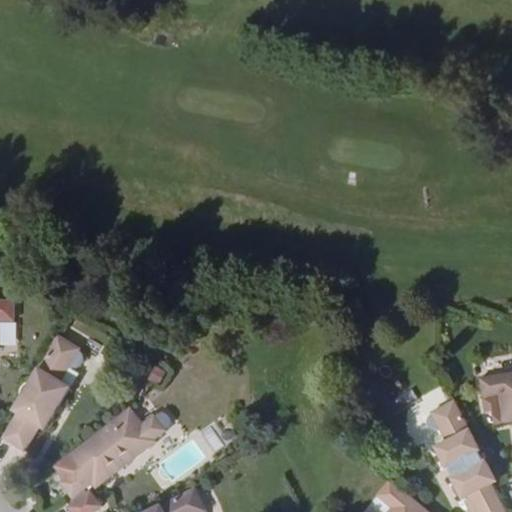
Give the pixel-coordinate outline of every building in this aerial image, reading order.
[(15,298),(0,297),(0,347),(0,324),(0,318),(15,320),(15,298)] [(81,348),(58,334),(29,381),(21,395),(0,429),(0,434),(20,446),(35,423),(44,429),(56,410),(53,408),(57,403),(60,405),(71,388),(61,380),(81,348)] [(511,372),(480,377),(484,398),(499,396),(503,423),(511,420),(511,372)] [(472,433),(452,393),(427,406),(444,438),(431,445),(461,500),(473,494),(482,511),(511,511),(511,506),(481,450),(472,433)] [(144,423),(131,406),(70,453),(56,463),(66,477),(60,482),(72,498),(74,496),(77,499),(68,507),(71,511),(92,511),(102,505),(90,489),(85,493),(83,489),(92,483),(94,485),(114,469),(109,463),(116,458),(122,467),(156,441),(155,439),(166,430),(154,414),(144,423)] [(201,511),(207,509),(195,487),(147,510),(143,511),(201,511)] [(429,511),(417,501),(408,511),(398,511),(394,508),(389,511),(429,511)]
